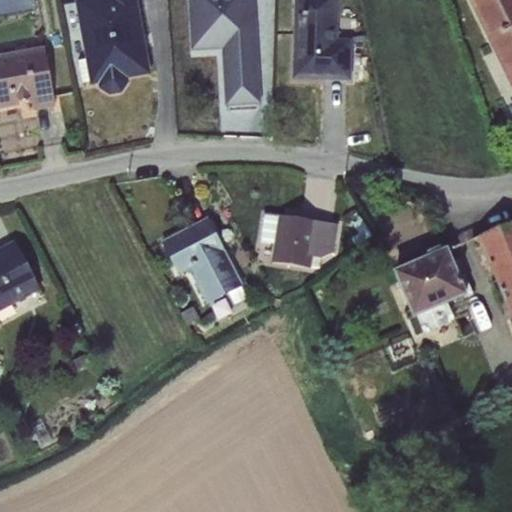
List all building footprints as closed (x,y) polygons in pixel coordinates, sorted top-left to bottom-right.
[(77,0),(74,1),(85,60),(79,61),(83,85),(99,82),(100,88),(109,94),(120,92),(126,83),(125,78),(148,73),(135,0),(136,0),(77,0)] [(249,0),(192,0),(195,47),(225,45),(229,103),(256,101),(249,0)] [(296,0),(295,77),(348,79),(348,41),(337,40),(337,0),(296,0)] [(511,0),(468,0),(511,90),(511,107),(510,108),(511,111),(511,0)] [(44,48),(0,55),(0,107),(32,102),(33,109),(55,105),(44,48)] [(264,214),(260,242),(273,244),(270,263),(311,270),(311,265),(332,254),(336,225),(264,214)] [(359,234),(351,239),(356,247),(372,238),(362,219),(353,224),(359,234)] [(206,220),(162,243),(178,276),(188,271),(206,307),(228,295),(234,306),(247,299),(206,220)] [(511,223),(478,238),(511,321),(511,223)] [(16,244),(0,252),(0,328),(0,327),(0,312),(39,292),(16,244)] [(427,260),(395,273),(421,332),(425,331),(426,333),(450,324),(449,321),(453,319),(448,306),(472,296),(459,261),(451,264),(446,251),(443,253),(438,249),(428,254),(427,260)] [(194,306),(180,312),(188,328),(201,322),(194,306)] [(17,408),(6,414),(21,442),(31,437),(17,408)]
